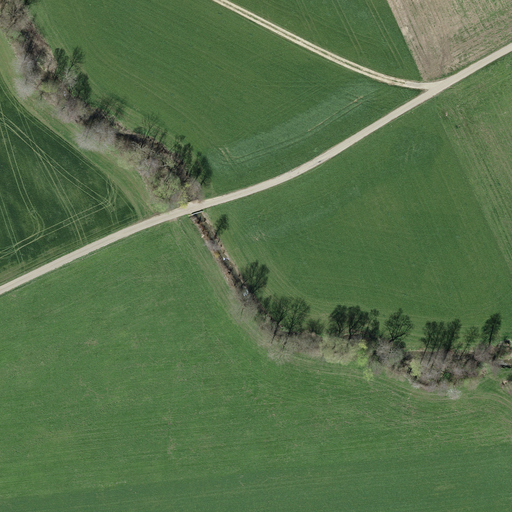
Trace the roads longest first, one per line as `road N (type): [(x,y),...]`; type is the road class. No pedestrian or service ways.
road 1 (track): [(0,291),(139,225),(296,172),(511,47)]
road 2 (track): [(218,0),(349,65),(403,86),(435,87)]
